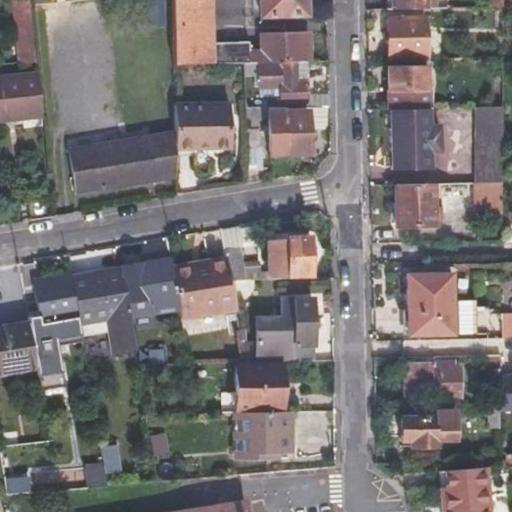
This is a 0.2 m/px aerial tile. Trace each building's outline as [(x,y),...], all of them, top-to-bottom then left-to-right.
[(34,5),(33,0),(17,0),(19,17),(35,16),(34,5)] [(302,68),(309,68),(309,39),(265,39),(264,54),(248,55),(248,48),(211,48),(209,0),(176,0),(177,21),(178,72),(248,70),(302,68)] [(310,0),(264,0),(264,23),(311,23),(310,0)] [(392,0),(393,15),(451,13),(451,1),(461,1),(460,0),(392,0)] [(507,12),(507,0),(493,0),(494,13),(507,12)] [(24,68),(41,66),(36,24),(35,16),(19,17),(24,68)] [(425,22),(393,22),(394,60),(426,60),(425,22)] [(311,99),(311,88),(302,88),(302,68),(248,70),(248,79),(265,79),(266,92),(275,92),(275,103),(281,103),(281,108),(311,107),(311,99)] [(311,88),(311,68),(309,68),(302,68),(302,88),(311,88)] [(395,71),(395,115),(430,114),(429,70),(395,71)] [(5,125),(47,120),(43,85),(13,88),(15,111),(4,112),(5,125)] [(266,103),(275,103),(275,92),(266,92),(266,103)] [(334,113),(334,99),(311,99),(311,107),(312,113),(334,113)] [(179,110),(179,140),(180,153),(235,154),(235,129),(227,129),(227,111),(179,110)] [(227,129),(235,129),(235,111),(227,111),(227,129)] [(507,112),(478,113),(478,133),(507,133),(507,112)] [(311,117),(290,118),(290,113),(275,114),(275,159),(291,159),(313,158),(311,117)] [(249,114),(250,152),(263,152),(262,135),(259,135),(259,114),(249,114)] [(430,114),(395,115),(395,172),(435,172),(435,157),(445,157),(445,127),(435,127),(435,114),(430,114)] [(478,187),(507,186),(507,133),(478,133),(478,187)] [(79,200),(180,183),(180,153),(179,140),(71,157),(79,200)] [(477,219),(507,218),(507,186),(478,187),(477,187),(477,219)] [(428,188),(401,189),(402,231),(429,230),(428,188)] [(266,249),(262,227),(228,234),(231,254),(266,249)] [(314,242),(271,244),(272,283),(316,281),(314,242)] [(237,287),(249,286),(243,254),(231,256),(233,267),(237,287)] [(126,273),(127,277),(132,307),(158,302),(160,312),(183,308),(178,281),(177,275),(175,263),(126,273)] [(242,315),(237,287),(233,267),(213,270),(215,276),(178,281),(183,308),(186,324),(242,315)] [(213,270),(177,275),(178,281),(215,276),(213,270)] [(83,315),(86,329),(115,325),(121,357),(141,354),(132,307),(127,277),(78,284),(78,285),(83,315)] [(484,348),(482,317),(482,311),(459,312),(458,278),(411,280),(413,351),(484,348)] [(64,365),(59,333),(57,318),(83,315),(78,285),(42,291),(46,313),(32,315),(35,329),(42,368),(64,365)] [(264,367),(302,366),(302,350),(319,349),(318,332),(322,331),(322,321),(317,321),(317,302),(287,303),(288,322),(263,322),(264,367)] [(59,333),(86,330),(86,329),(83,315),(57,318),(59,333)] [(484,348),(495,348),(494,323),(495,316),(482,317),(484,348)] [(507,359),(508,369),(511,369),(511,331),(507,332),(506,323),(494,323),(495,348),(495,360),(507,359)] [(0,382),(43,376),(42,368),(35,329),(0,334),(0,382)] [(200,337),(188,338),(193,367),(206,367),(200,337)] [(302,366),(319,366),(319,349),(302,350),(302,366)] [(495,384),(507,384),(508,369),(507,359),(495,360),(495,384)] [(457,361),(409,362),(410,403),(426,403),(426,386),(439,386),(439,403),(465,402),(465,375),(458,375),(457,361)] [(143,368),(153,421),(161,420),(157,404),(164,403),(162,383),(154,383),(152,368),(143,368)] [(287,370),(243,370),(243,412),(287,411),(287,370)] [(145,405),(129,408),(132,429),(149,426),(145,405)] [(441,418),(407,419),(407,449),(413,448),(413,454),(441,453),(441,448),(460,447),(459,415),(441,416),(441,418)] [(296,457),(296,417),(259,418),(244,418),(245,463),(282,462),(282,458),(296,457)] [(5,439),(7,453),(28,450),(25,436),(5,439)] [(157,442),(160,458),(174,455),(171,439),(157,442)] [(7,453),(13,490),(36,486),(35,485),(32,485),(30,474),(42,471),(42,468),(53,466),(51,452),(39,453),(38,448),(28,450),(7,453)] [(496,511),(493,472),(451,476),(453,492),(447,493),(448,511),(496,511)] [(92,477),(95,494),(115,492),(112,478),(112,474),(92,477)] [(112,478),(115,492),(135,490),(133,475),(112,478)] [(15,500),(38,499),(36,486),(13,490),(15,500)] [(37,511),(36,502),(20,505),(21,511),(37,511)]
